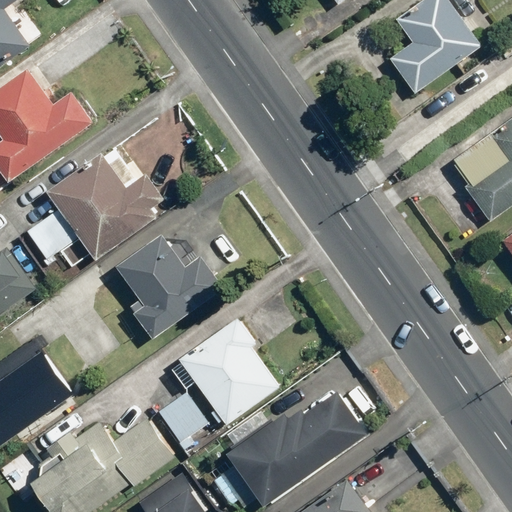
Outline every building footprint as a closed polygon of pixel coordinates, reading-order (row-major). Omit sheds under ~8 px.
[(22,0),(0,0),(0,70),(38,44),(12,8),(22,0)] [(491,43),(460,0),(431,0),(405,20),(420,40),(396,57),(421,92),(491,43)] [(0,150),(21,178),(101,118),(78,88),(61,101),(33,63),(0,87),(0,119),(13,136),(0,145),(0,150)] [(511,209),(511,107),(477,133),(483,140),(460,157),(480,183),(472,188),(497,221),(511,209)] [(171,196),(154,175),(149,178),(122,142),(56,193),(65,205),(31,231),(54,260),(66,250),(78,266),(98,250),(104,258),(167,210),(162,203),(171,196)] [(159,334),(231,280),(205,245),(192,255),(172,228),(124,264),(147,294),(136,302),(159,334)] [(0,313),(43,284),(15,243),(0,252),(0,313)] [(194,386),(203,379),(234,422),(289,383),(262,346),(267,342),(247,314),(178,364),(194,386)] [(0,445),(79,387),(39,334),(0,362),(0,445)] [(275,503),(378,430),(349,389),(344,392),(333,377),(237,445),(248,461),(217,483),(232,504),(244,495),(251,505),(268,493),(275,503)] [(215,420),(191,388),(161,410),(185,442),(215,420)] [(139,485),(182,452),(152,413),(120,438),(105,418),(83,435),(77,427),(66,435),(57,422),(29,444),(48,469),(29,484),(50,511),(97,511),(136,482),(139,485)] [(402,495),(378,457),(304,511),(396,511),(391,504),(402,495)] [(156,511),(220,511),(192,469),(147,498),(156,511)]
